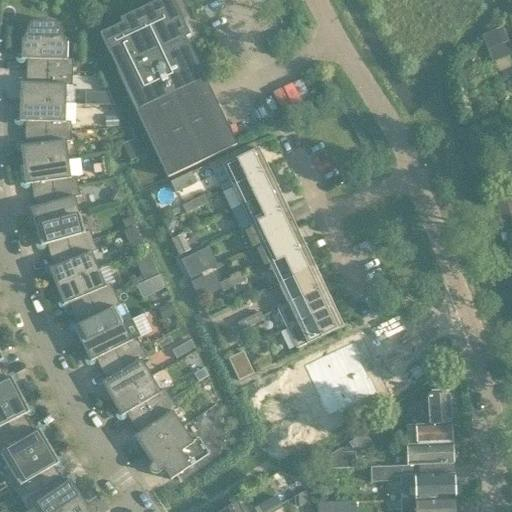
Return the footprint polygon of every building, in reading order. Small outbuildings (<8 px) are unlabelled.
[(161,0),(120,20),(122,24),(99,35),(167,179),(236,146),(185,38),(189,36),(172,0),(161,0)] [(56,21),(54,20),(31,19),(30,20),(29,21),(22,39),(21,40),(20,60),(26,61),(26,72),(72,73),(72,60),(67,60),(66,41),(64,41),(57,23),(56,21)] [(511,54),(500,29),(481,38),(492,63),(511,54)] [(284,32),(266,40),(271,50),(293,39),(289,30),(284,32)] [(72,73),(26,72),(26,84),(20,84),(19,103),(65,104),(65,86),(71,86),(72,73)] [(279,89),(287,107),(309,96),(301,79),(279,89)] [(87,103),(112,102),(112,90),(87,91),(87,103)] [(65,104),(19,103),(19,122),(25,123),(24,134),(70,132),(70,122),(64,122),(65,104)] [(70,132),(24,134),(26,146),(20,147),(22,166),(68,160),(66,142),(71,142),(70,132)] [(222,167),(232,187),(267,170),(258,150),(222,167)] [(68,160),(22,166),(25,185),(31,184),(32,196),(77,187),(76,177),(70,178),(68,160)] [(267,170),(232,187),(241,207),(277,190),(267,170)] [(196,184),(191,173),(170,183),(175,194),(196,184)] [(77,187),(32,196),(36,208),(30,209),(35,228),(79,215),(74,198),(80,196),(77,187)] [(277,190),(241,207),(250,226),(286,209),(277,190)] [(204,196),(193,201),(196,209),(208,204),(204,196)] [(511,225),(511,222),(506,200),(494,203),(501,229),(511,225)] [(193,201),(181,207),(185,214),(196,209),(193,201)] [(286,209),(250,226),(260,246),(295,229),(286,209)] [(79,215),(35,228),(40,246),(46,245),(49,256),(93,241),(90,231),(84,233),(79,215)] [(125,229),(135,225),(132,217),(122,221),(125,229)] [(125,229),(122,230),(132,250),(145,244),(136,225),(135,225),(125,229)] [(295,229),(260,246),(269,265),(304,248),(295,229)] [(511,257),(511,231),(503,234),(509,258),(511,257)] [(190,250),(182,234),(170,240),(178,256),(190,250)] [(93,241),(49,256),(54,267),(48,270),(56,287),(98,270),(91,254),(97,251),(93,241)] [(304,248),(269,265),(278,285),(314,268),(304,248)] [(182,263),(189,279),(200,274),(193,258),(182,263)] [(314,268),(278,285),(288,304),(323,287),(314,268)] [(98,270),(56,287),(63,305),(68,303),(73,314),(115,295),(110,285),(105,287),(98,270)] [(241,274),(230,279),(233,287),(245,282),(241,274)] [(160,275),(147,281),(153,294),(166,288),(160,275)] [(202,277),(191,282),(199,299),(209,294),(202,277)] [(230,279),(218,285),(222,292),(233,287),(230,279)] [(323,287),(288,304),(277,310),(286,329),(332,307),(323,287)] [(115,295),(73,314),(78,325),(73,327),(81,345),(122,324),(115,308),(120,306),(115,295)] [(332,307),(286,329),(296,350),(342,328),(332,307)] [(259,313),(248,318),(252,326),(263,321),(259,313)] [(248,318),(237,324),(241,331),(252,326),(248,318)] [(122,324),(81,345),(90,362),(95,359),(100,370),(141,348),(136,338),(130,341),(122,324)] [(353,342),(307,364),(319,389),(362,369),(358,360),(361,358),(353,342)] [(141,348),(100,370),(106,380),(101,383),(111,400),(151,377),(141,362),(147,359),(141,348)] [(243,352),(228,359),(239,381),(253,374),(243,352)] [(267,358),(256,363),(259,371),(271,366),(267,358)] [(204,368),(193,375),(198,383),(208,376),(204,368)] [(362,369),(319,389),(332,415),(377,393),(370,377),(366,378),(362,369)] [(2,372),(0,372),(0,405),(20,395),(11,378),(6,381),(2,372)] [(151,377),(111,400),(121,417),(126,414),(132,424),(171,400),(165,390),(160,393),(151,377)] [(434,393),(427,398),(428,410),(421,411),(422,414),(424,416),(424,426),(450,425),(449,407),(449,405),(450,404),(450,403),(450,401),(450,400),(450,398),(449,397),(449,396),(448,395),(448,393),(434,393)] [(20,395),(0,405),(0,440),(29,424),(24,415),(29,413),(20,395)] [(171,400),(132,424),(138,434),(134,437),(144,453),(182,427),(172,413),(177,409),(171,400)] [(275,401),(264,407),(267,414),(278,409),(275,401)] [(278,409),(267,414),(271,421),(282,416),(278,409)] [(375,424),(375,428),(395,427),(394,412),(375,424)] [(29,424),(0,440),(0,454),(0,455),(9,470),(49,447),(39,430),(34,433),(29,424)] [(450,425),(424,426),(409,427),(409,437),(405,438),(406,447),(451,445),(450,425)] [(182,427),(144,453),(152,464),(150,466),(149,469),(150,472),(152,474),(155,474),(158,473),(158,474),(163,470),(170,480),(208,455),(197,439),(192,442),(182,427)] [(374,448),(367,438),(364,433),(348,444),(351,449),(374,448)] [(451,445),(406,447),(406,456),(410,456),(411,467),(399,468),(400,478),(452,475),(451,465),(452,465),(451,445)] [(49,447),(9,470),(19,486),(13,489),(20,500),(59,475),(54,466),(59,463),(49,447)] [(339,450),(322,461),(315,466),(319,470),(355,468),(354,453),(341,453),(339,450)] [(400,478),(399,468),(369,469),(370,484),(390,483),(390,478),(400,478)] [(280,474),(272,479),(279,490),(287,484),(280,474)] [(59,475),(20,500),(27,511),(32,507),(35,511),(57,511),(80,497),(70,480),(65,484),(59,475)] [(453,475),(452,475),(400,478),(400,503),(454,501),(454,498),(459,495),(459,487),(453,484),(453,475)] [(277,496),(254,509),(255,511),(268,511),(282,505),(277,496)] [(80,497),(57,511),(96,511),(97,511),(96,509),(93,507),(90,506),(88,507),(80,497)] [(459,511),(460,511),(454,509),(454,501),(400,503),(401,506),(400,511),(459,511)] [(372,511),(373,504),(372,502),(315,503),(315,511),(372,511)] [(390,506),(401,506),(400,503),(376,504),(376,511),(390,511),(390,506)]
